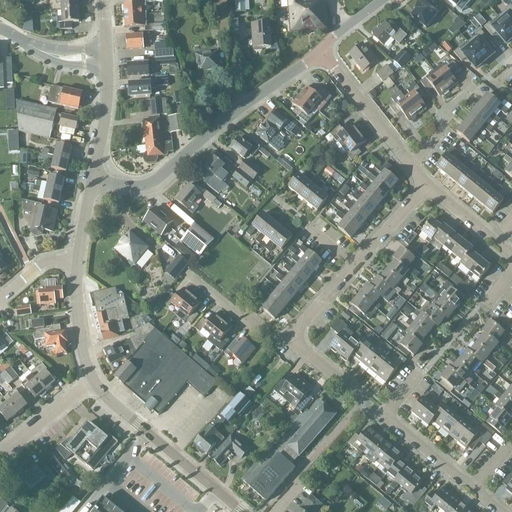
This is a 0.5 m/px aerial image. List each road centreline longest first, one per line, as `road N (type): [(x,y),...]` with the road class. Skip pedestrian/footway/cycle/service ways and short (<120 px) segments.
road 1 (residential): [(93,179),(153,181),(321,51)]
road 2 (tertiary): [(242,511),(92,380)]
road 3 (residential): [(321,51),(411,168)]
road 4 (residential): [(293,339),(266,340),(190,278)]
road 5 (tertiary): [(93,179),(107,106),(106,59)]
road 6 (residential): [(383,416),(293,339)]
